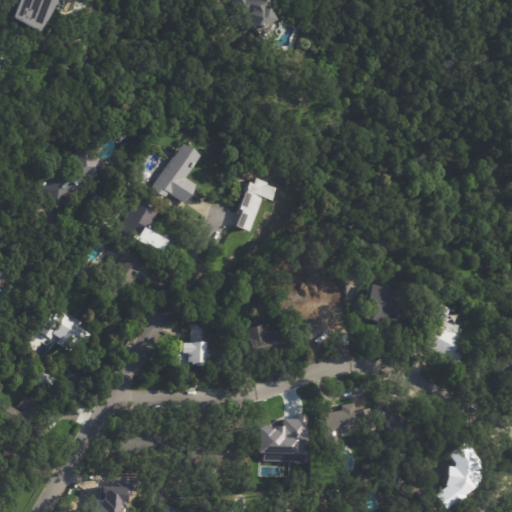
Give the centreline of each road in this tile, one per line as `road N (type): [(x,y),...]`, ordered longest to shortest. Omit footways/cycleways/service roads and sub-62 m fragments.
road 1 (residential): [(483,511),(511,489),(505,428),(404,375),(350,363),(255,393),(113,395)]
road 2 (residential): [(40,511),(220,212)]
